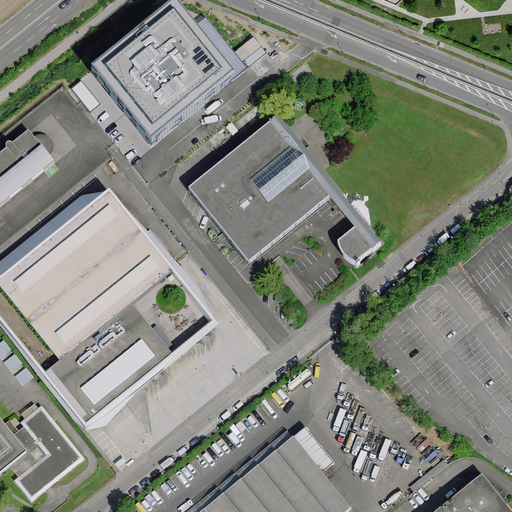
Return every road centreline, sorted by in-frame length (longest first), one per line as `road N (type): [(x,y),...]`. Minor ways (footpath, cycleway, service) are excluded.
road 1 (unclassified): [(506,179),(97,511)]
road 2 (secondary): [(237,0),(511,114)]
road 3 (secondary): [(511,88),(294,0)]
road 4 (unknown): [(334,358),(410,453)]
